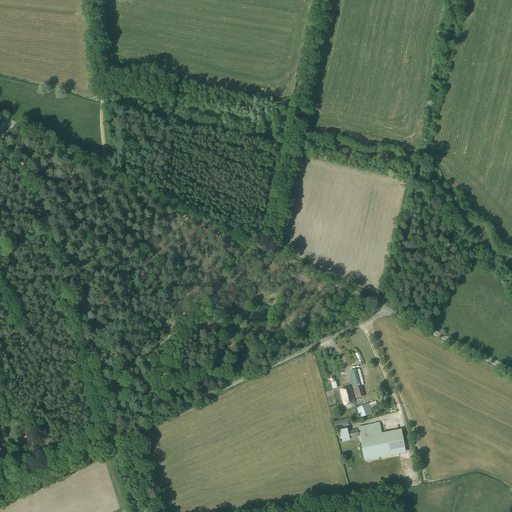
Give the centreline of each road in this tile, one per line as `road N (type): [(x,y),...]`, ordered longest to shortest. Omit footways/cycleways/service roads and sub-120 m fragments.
road 1 (unclassified): [(384,308),(9,121)]
road 2 (unclassified): [(113,438),(46,216),(3,139),(9,121)]
road 3 (track): [(457,0),(384,308)]
road 4 (unclassified): [(113,438),(384,308)]
road 5 (track): [(323,0),(291,149)]
road 6 (unclassified): [(384,308),(511,372)]
road 7 (unclassified): [(0,492),(113,438)]
